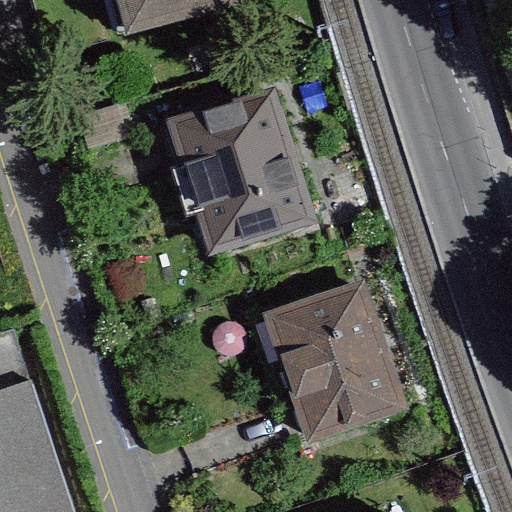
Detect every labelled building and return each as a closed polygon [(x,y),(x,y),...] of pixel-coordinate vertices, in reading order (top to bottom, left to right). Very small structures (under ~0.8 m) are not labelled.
[(263,15),(258,0),(132,0),(147,49),(263,15)] [(330,232),(286,95),(177,130),(221,266),(330,232)] [(0,257),(21,250),(0,185),(0,257)] [(420,420),(373,288),(274,323),(321,456),(420,420)] [(74,511),(30,388),(0,398),(0,511),(74,511)]
